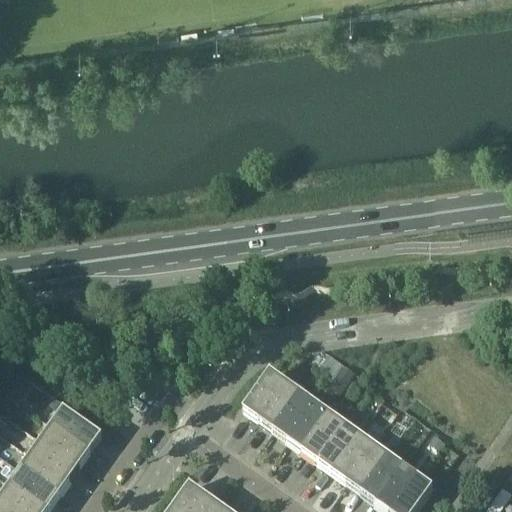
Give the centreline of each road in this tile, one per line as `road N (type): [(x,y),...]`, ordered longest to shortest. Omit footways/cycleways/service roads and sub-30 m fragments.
road 1 (primary): [(0,274),(511,203)]
road 2 (tertiary): [(511,307),(260,347),(239,361),(197,417)]
road 3 (residential): [(197,417),(171,403),(92,511)]
road 4 (residential): [(299,511),(186,431)]
